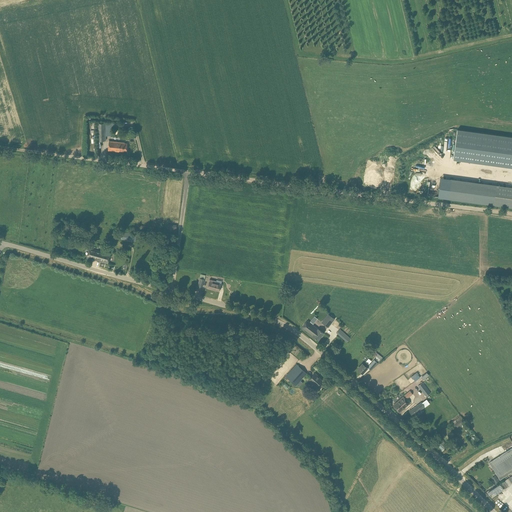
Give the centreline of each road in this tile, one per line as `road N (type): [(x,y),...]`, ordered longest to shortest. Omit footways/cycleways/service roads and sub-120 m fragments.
road 1 (unclassified): [(493,511),(301,335),(173,291)]
road 2 (track): [(188,175),(511,215)]
road 3 (unclassified): [(173,291),(188,175),(93,160)]
road 4 (unclassified): [(173,291),(1,243)]
